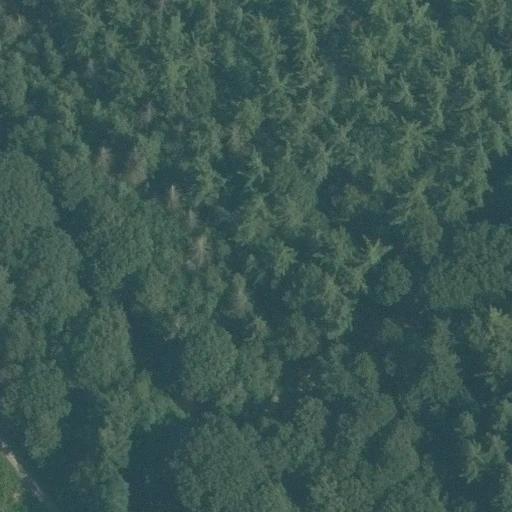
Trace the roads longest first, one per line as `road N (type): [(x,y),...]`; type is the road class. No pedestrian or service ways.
road 1 (track): [(254,423),(410,306)]
road 2 (track): [(410,306),(511,460)]
road 3 (track): [(410,306),(511,232)]
